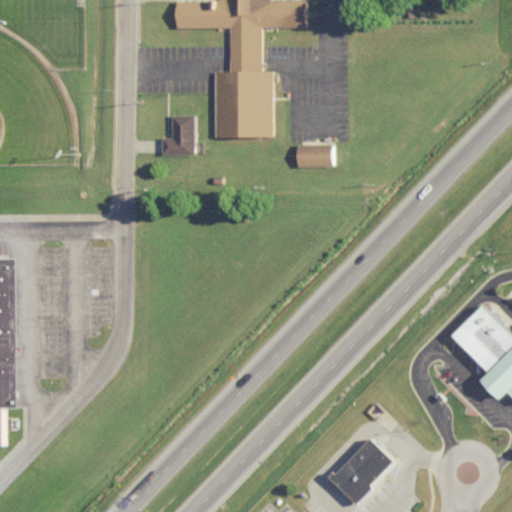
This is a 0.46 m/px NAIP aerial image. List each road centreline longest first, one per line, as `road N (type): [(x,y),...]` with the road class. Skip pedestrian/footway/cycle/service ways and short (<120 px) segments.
road 1 (motorway): [(511,83),(115,511)]
road 2 (residential): [(0,480),(132,336),(135,0)]
road 3 (motorway): [(175,511),(511,147)]
